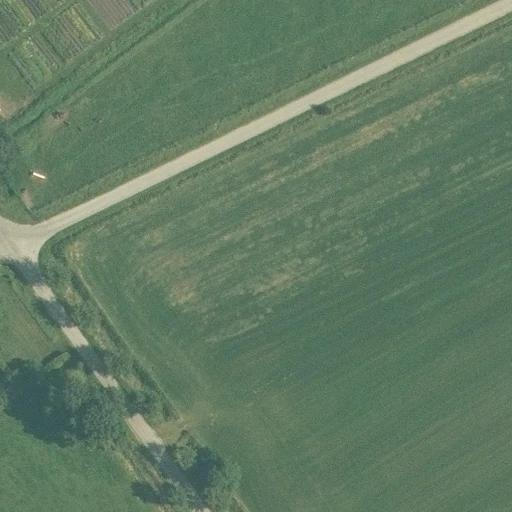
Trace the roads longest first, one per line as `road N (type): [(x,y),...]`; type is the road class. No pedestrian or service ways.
road 1 (unclassified): [(9,250),(511,4)]
road 2 (unclassified): [(196,511),(9,250)]
